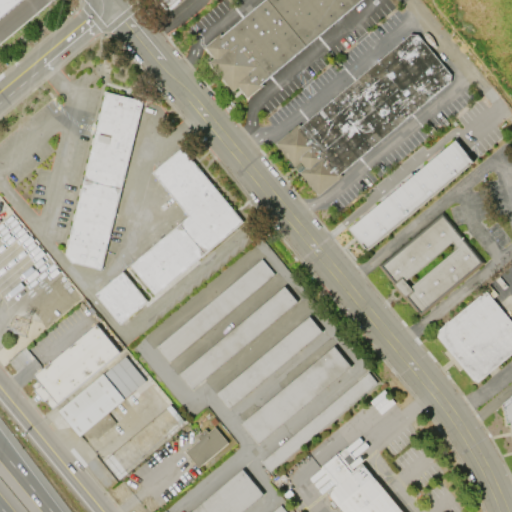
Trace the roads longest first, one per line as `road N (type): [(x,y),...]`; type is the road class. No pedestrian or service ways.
road 1 (residential): [(508,511),(465,423),(436,385),(147,38),(109,5)]
road 2 (tertiary): [(0,384),(105,511)]
road 3 (tertiary): [(0,95),(109,5)]
